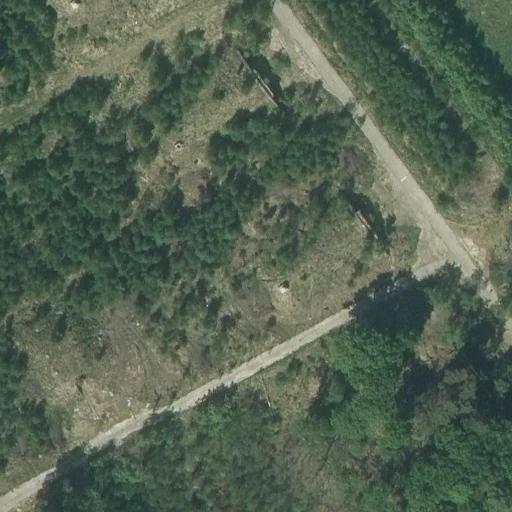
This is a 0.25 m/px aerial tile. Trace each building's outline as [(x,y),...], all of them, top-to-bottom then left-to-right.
[(56,0),(82,38),(138,0),(56,0)] [(244,40),(143,108),(198,190),(299,122),(244,40)] [(339,185),(237,253),(293,335),(394,267),(339,185)] [(77,293),(14,330),(53,396),(115,359),(77,293)] [(441,328),(339,397),(395,478),(496,410),(441,328)] [(511,511),(511,500),(494,511),(511,511)]
